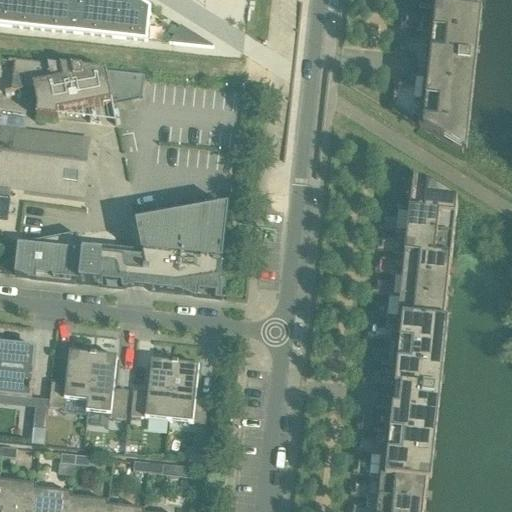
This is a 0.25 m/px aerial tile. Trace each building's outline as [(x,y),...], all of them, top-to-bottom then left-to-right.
[(0,0),(0,28),(148,44),(151,9),(136,0),(0,0)] [(433,0),(432,13),(448,15),(477,18),(479,0),(433,0)] [(432,13),(430,34),(475,38),(477,18),(448,15),(432,13)] [(180,28),(169,46),(213,51),(213,48),(180,28)] [(430,34),(427,56),(473,61),(475,38),(430,34)] [(427,56),(425,81),(470,86),(473,61),(427,56)] [(15,65),(11,92),(11,94),(19,92),(20,99),(31,97),(30,95),(35,94),(35,97),(38,109),(36,118),(58,121),(59,115),(112,105),(106,73),(15,62),(15,65)] [(144,77),(107,73),(113,104),(120,103),(142,99),(144,83),(144,77)] [(470,86),(425,81),(419,131),(462,157),(463,147),(470,86)] [(0,117),(0,116),(0,115),(0,220),(7,221),(10,200),(9,200),(11,189),(82,199),(86,171),(90,142),(0,129),(0,117)] [(414,178),(410,214),(427,215),(442,217),(456,219),(457,211),(457,204),(429,187),(414,178)] [(37,281),(108,288),(122,290),(123,294),(133,291),(135,291),(149,293),(178,295),(195,302),(199,302),(199,298),(219,300),(219,298),(222,298),(221,280),(222,271),(226,272),(228,259),(228,255),(226,235),(229,210),(136,227),(143,261),(122,259),(76,254),(77,247),(78,237),(18,248),(15,278),(19,279),(32,284),(36,285),(37,281)] [(410,214),(408,235),(440,239),(453,240),(456,219),(442,217),(427,215),(410,214)] [(408,235),(406,257),(421,259),(437,260),(451,262),(453,240),(440,239),(408,235)] [(406,257),(403,278),(419,280),(449,283),(451,262),(437,260),(421,259),(406,257)] [(403,278),(401,300),(417,302),(447,305),(449,283),(419,280),(403,278)] [(401,300),(398,323),(415,325),(444,328),(447,305),(417,302),(401,300)] [(398,323),(396,345),(442,349),(444,328),(415,325),(398,323)] [(396,345),(394,366),(439,371),(442,349),(396,345)] [(0,398),(6,400),(31,402),(32,395),(34,395),(34,390),(32,390),(37,351),(0,346),(0,398)] [(66,402),(88,405),(94,356),(91,356),(91,357),(70,354),(66,387),(64,402),(66,402)] [(88,405),(87,405),(86,415),(88,415),(110,417),(111,417),(114,392),(117,360),(96,357),(96,356),(94,356),(88,405)] [(150,421),(169,424),(175,365),(173,365),(173,366),(151,363),(148,395),(145,421),(150,421)] [(193,426),(196,401),(199,369),(179,366),(178,366),(178,365),(175,365),(169,424),(193,426)] [(394,366),(391,389),(437,394),(439,371),(394,366)] [(64,402),(66,387),(52,385),(49,410),(65,412),(66,402),(64,402)] [(391,389),(389,414),(434,419),(437,394),(391,389)] [(111,417),(110,417),(109,421),(125,422),(126,418),(128,394),(114,392),(111,417)] [(145,421),(148,395),(133,394),(131,419),(141,420),(145,421)] [(33,431),(46,432),(49,410),(49,403),(36,401),(33,431)] [(196,401),(193,426),(205,427),(208,402),(196,401)] [(389,414),(386,437),(432,442),(432,439),(434,419),(389,414)] [(386,437),(384,458),(429,463),(432,442),(386,437)] [(2,450),(1,460),(16,461),(17,452),(2,450)] [(60,466),(75,468),(76,458),(61,457),(60,466)] [(76,458),(75,468),(89,469),(91,460),(76,458)] [(384,458),(382,480),(397,481),(427,484),(429,463),(384,458)] [(133,474),(148,476),(149,466),(134,464),(133,474)] [(149,466),(148,476),(193,481),(194,471),(149,466)] [(32,511),(35,488),(0,484),(0,480),(0,479),(0,511),(32,511)] [(382,480),(379,502),(395,504),(425,507),(427,484),(397,481),(382,480)] [(69,511),(72,497),(36,493),(36,488),(35,488),(32,511),(69,511)] [(106,511),(108,505),(72,501),(72,497),(69,511),(106,511)] [(379,502),(378,511),(424,511),(425,507),(395,504),(379,502)]
